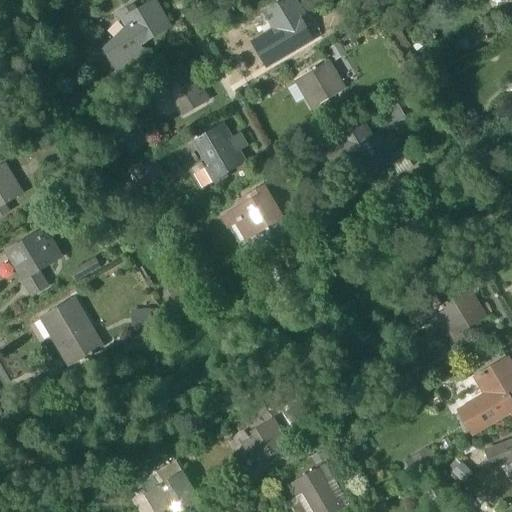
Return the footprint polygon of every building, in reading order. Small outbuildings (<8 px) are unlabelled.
[(128,28),(139,47),(140,46),(170,28),(154,0),(136,10),(133,5),(119,13),(128,28)] [(293,0),(287,0),(266,13),(276,30),(266,36),(253,43),(267,66),(312,40),(296,14),(300,12),(293,0)] [(266,13),(255,19),(266,36),(276,30),(266,13)] [(145,54),(140,46),(139,47),(128,28),(105,52),(116,71),(145,54)] [(298,80),(318,114),(331,106),(328,101),(346,90),(329,62),(298,80)] [(168,86),(185,115),(209,101),(203,91),(198,94),(181,64),(165,73),(172,84),(168,86)] [(210,166),(205,169),(213,182),(246,163),(239,151),(237,149),(236,149),(231,139),(222,125),(195,141),(210,166)] [(356,163),(365,178),(392,162),(406,154),(395,136),(381,144),(376,146),(365,126),(342,140),(343,141),(325,151),(338,174),(356,163)] [(237,149),(239,151),(246,147),(239,134),(231,139),(236,149),(237,149)] [(154,161),(132,175),(141,188),(162,174),(154,161)] [(0,171),(0,216),(7,212),(4,206),(22,196),(5,168),(0,171)] [(203,188),(213,182),(205,169),(195,175),(203,188)] [(233,213),(249,241),(283,220),(264,187),(247,197),(251,203),(233,213)] [(47,289),(38,273),(56,263),(39,235),(8,253),(25,281),(34,296),(47,289)] [(437,310),(457,342),(465,337),(462,332),(485,318),(469,291),(437,310)] [(102,348),(90,327),(74,299),(42,318),(62,351),(71,366),(102,348)] [(462,412),(474,432),(511,409),(511,405),(507,397),(511,393),(511,367),(507,359),(475,377),(487,397),(462,412)] [(283,413),(296,434),(308,427),(296,405),(283,413)] [(236,424),(241,432),(258,421),(257,419),(268,413),(264,406),(253,412),(254,414),(236,424)] [(242,437),(262,470),(273,463),(271,459),(290,448),(272,419),(242,437)] [(511,460),(511,443),(485,454),(490,469),(511,460)] [(304,492),(316,511),(334,511),(345,506),(339,496),(334,499),(316,470),(302,478),(308,490),(304,492)] [(147,493),(158,511),(190,511),(201,506),(181,473),(147,493)]
